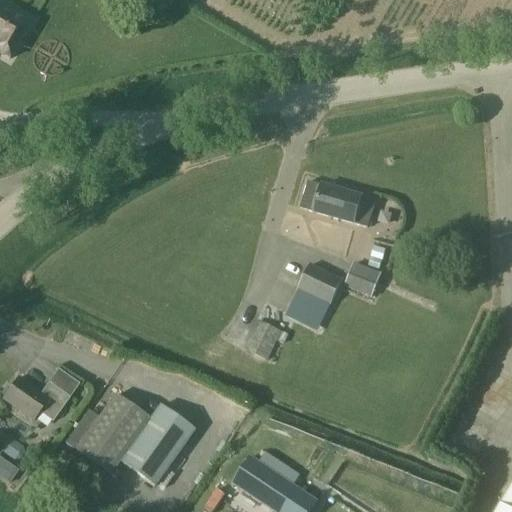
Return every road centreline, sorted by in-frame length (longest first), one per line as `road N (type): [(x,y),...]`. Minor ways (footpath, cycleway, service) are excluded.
road 1 (unclassified): [(0,221),(140,134),(258,102),(511,73)]
road 2 (unknown): [(496,74),(511,257)]
